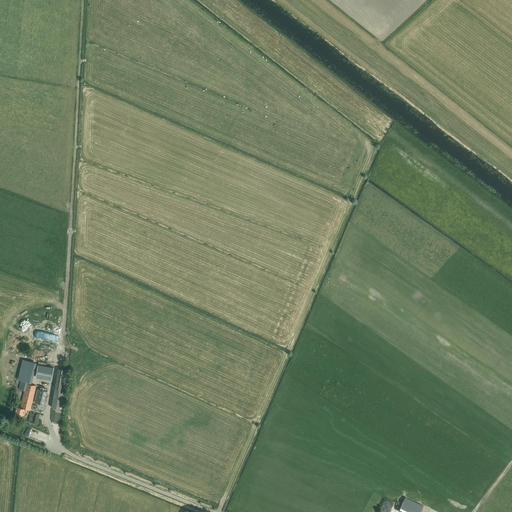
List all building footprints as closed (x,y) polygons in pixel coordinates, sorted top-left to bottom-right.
[(15,414),(23,416),(25,408),(30,410),(31,408),(36,409),(37,405),(32,404),(36,386),(29,384),(34,365),(25,363),(22,380),(20,380),(18,389),(24,390),(20,407),(17,406),(15,414)] [(36,376),(51,379),(53,367),(38,364),(36,376)] [(58,368),(55,387),(52,407),(64,409),(69,370),(58,368)] [(37,388),(34,402),(44,404),(47,390),(37,388)] [(49,441),(51,434),(45,432),(34,429),(32,436),(49,441)]
